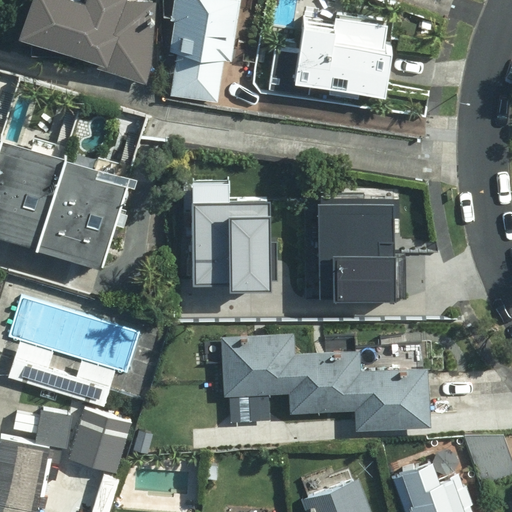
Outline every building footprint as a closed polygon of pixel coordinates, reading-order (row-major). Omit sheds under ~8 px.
[(41,0),(33,21),(118,54),(113,64),(153,78),(163,0),(41,0)] [(229,54),(238,56),(246,0),(181,0),(174,47),(182,48),(176,90),(222,97),(229,54)] [(343,4),(341,15),(317,11),(312,44),(284,40),(277,83),(316,89),(318,71),(396,83),(403,36),(392,34),(395,12),(343,4)] [(0,118),(0,225),(108,260),(139,162),(0,118)] [(197,189),(198,275),(275,274),(274,188),(197,189)] [(396,189),(319,190),(321,288),(398,287),(396,189)] [(296,406),(361,403),(362,421),(439,417),(436,357),(369,361),(368,343),(300,347),(299,325),(225,329),(229,389),(295,386),(296,406)] [(9,378),(104,407),(115,371),(82,361),(77,377),(49,368),(54,352),(20,342),(9,378)] [(85,408),(69,460),(115,474),(131,422),(85,408)] [(14,430),(37,433),(40,415),(17,411),(14,430)] [(35,444),(67,449),(73,416),(40,411),(40,415),(37,433),(35,444)] [(511,443),(504,424),(468,440),(486,485),(511,474),(511,443)] [(1,438),(0,441),(0,511),(38,511),(51,448),(1,438)] [(414,511),(482,511),(466,467),(449,473),(440,450),(397,467),(414,511)] [(380,511),(364,469),(307,491),(315,511),(380,511)] [(104,475),(92,511),(110,511),(120,480),(104,475)]
